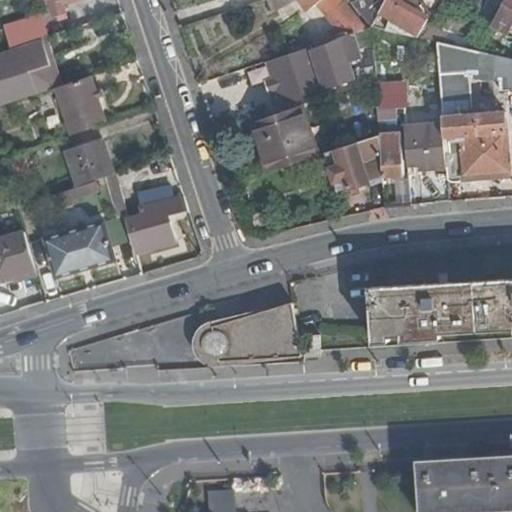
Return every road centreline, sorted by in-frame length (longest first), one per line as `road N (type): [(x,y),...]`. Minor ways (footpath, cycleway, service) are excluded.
road 1 (tertiary): [(511,375),(171,396),(42,394)]
road 2 (unclassified): [(232,273),(144,0)]
road 3 (unclassified): [(232,273),(390,233),(511,223)]
road 4 (tertiary): [(303,441),(511,429)]
road 5 (unclassified): [(42,330),(232,273)]
road 6 (tertiary): [(141,461),(178,450),(303,441)]
